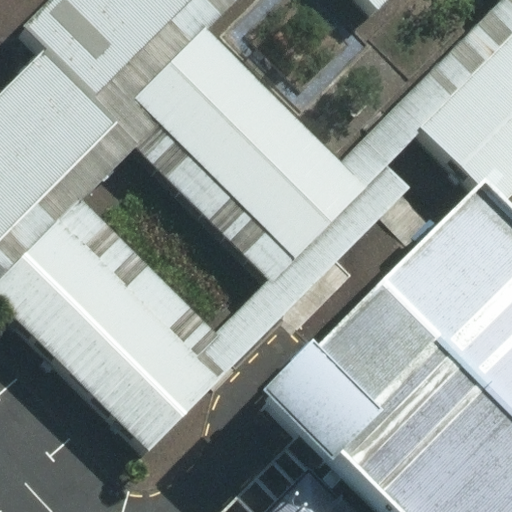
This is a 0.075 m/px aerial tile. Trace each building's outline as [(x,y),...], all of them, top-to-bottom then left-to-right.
[(236,0),(46,0),(15,31),(40,55),(0,94),(0,318),(139,460),(213,387),(191,366),(214,343),(77,204),(128,155),(260,289),(358,191),(202,35),(236,0)] [(511,0),(502,0),(335,167),(360,190),(412,138),(490,218),(511,195),(511,0)] [(352,0),(370,17),(386,0),(352,0)] [(406,194),(381,169),(213,337),(219,343),(195,366),(214,385),(406,194)] [(511,511),(511,242),(466,198),(303,365),(296,357),(240,411),(304,477),(267,511),(511,511)]
